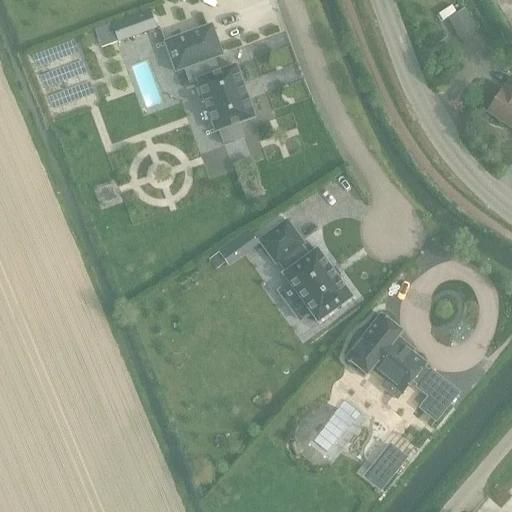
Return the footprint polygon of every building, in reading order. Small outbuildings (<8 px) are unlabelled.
[(450,0),(437,0),(434,2),(444,19),(457,12),(450,0)] [(461,41),(476,33),(463,10),(448,19),(461,41)] [(126,19),(132,37),(155,28),(149,11),(126,19)] [(164,43),(175,73),(184,69),(188,80),(195,77),(215,133),(218,131),(224,146),(243,139),(238,124),(254,118),(235,66),(217,72),(212,59),(222,55),(211,25),(164,43)] [(511,78),(503,91),(502,90),(487,113),(511,129),(511,78)] [(252,162),(264,158),(252,120),(241,123),(252,162)] [(286,221),(258,241),(275,265),(278,263),(285,272),(283,274),(283,273),(281,274),(283,276),(288,282),(299,298),(288,306),(299,321),(310,313),(316,321),(316,322),(317,323),(319,322),(318,322),(350,299),(352,298),(351,296),(317,251),(318,251),(316,249),(315,250),(307,256),(301,247),(303,245),(286,221)] [(249,231),(218,253),(226,264),(257,242),(249,231)] [(425,364),(410,353),(411,351),(396,338),(400,333),(380,316),(346,358),(352,363),(349,367),(363,379),(370,370),(385,382),(381,387),(396,399),(411,381),(414,383),(430,395),(419,409),(435,421),(458,393),(430,371),(428,373),(422,367),(425,364)] [(316,466),(325,457),(315,446),(306,454),(316,466)] [(380,490),(392,475),(376,462),(364,477),(380,490)]
